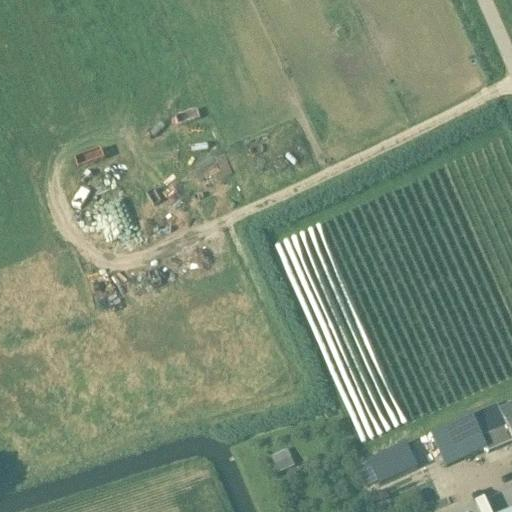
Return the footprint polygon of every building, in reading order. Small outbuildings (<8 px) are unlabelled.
[(511,438),(511,406),(500,412),(511,438)] [(445,468),(485,451),(488,454),(511,443),(511,441),(497,407),(430,435),(445,468)] [(417,472),(406,445),(367,463),(369,468),(376,484),(378,489),(417,472)] [(278,474),(294,468),(287,452),(270,459),(278,474)] [(377,496),(380,504),(388,500),(385,493),(377,496)]
